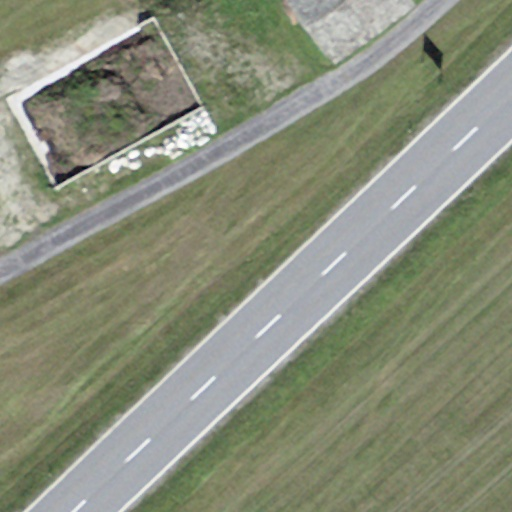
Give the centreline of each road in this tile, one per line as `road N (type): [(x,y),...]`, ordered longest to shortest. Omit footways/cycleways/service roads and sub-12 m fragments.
road 1 (primary): [(72,511),(511,93)]
road 2 (track): [(0,281),(264,131),(394,47),(441,0)]
